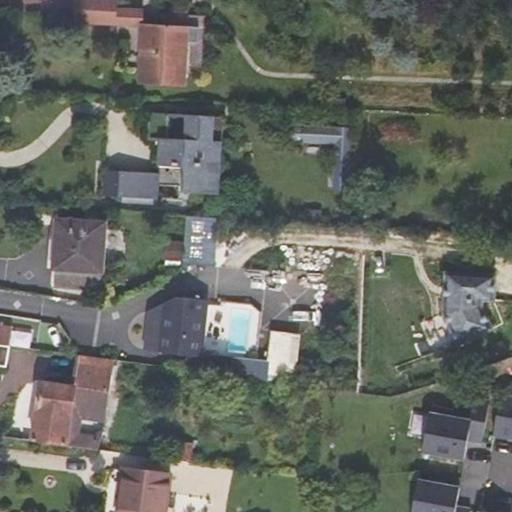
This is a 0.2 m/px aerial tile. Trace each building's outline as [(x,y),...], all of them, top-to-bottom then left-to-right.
[(115,0),(75,0),(75,23),(142,25),(142,24),(142,10),(115,10),(115,0)] [(187,86),(188,41),(199,42),(200,25),(142,24),(142,25),(142,39),(145,39),(144,67),(140,67),(139,84),(187,86)] [(184,191),(210,192),(211,167),(221,167),(222,142),(213,141),(214,117),(152,113),(151,138),(161,138),(160,164),(185,165),(184,191)] [(224,118),(214,117),(213,141),(222,142),(224,118)] [(351,132),(306,129),(305,144),(335,146),(334,159),(349,159),(351,132)] [(181,167),(158,168),(159,195),(182,194),(181,167)] [(221,167),(211,167),(210,192),(219,192),(221,167)] [(120,196),(157,198),(158,173),(121,171),(120,196)] [(52,285),(102,288),(107,222),(57,219),(52,285)] [(500,277),(447,274),(444,318),(462,351),(499,331),(487,309),(488,302),(498,302),(502,299),(504,281),(500,277)] [(161,299),(160,309),(155,352),(202,356),(208,304),(161,299)] [(155,352),(160,309),(149,308),(145,350),(155,352)] [(292,384),(301,335),(271,330),(265,362),(251,359),(248,376),(292,384)] [(113,360),(77,355),(73,385),(40,380),(32,439),(100,449),(101,438),(72,434),(74,416),(83,418),(85,408),(105,411),(113,360)] [(511,396),(501,395),(494,435),(511,438),(511,396)] [(455,411),(432,406),(424,452),(465,459),(468,440),(483,443),(490,401),(475,399),(471,421),(453,418),(455,411)] [(117,511),(167,511),(173,475),(125,467),(117,511)] [(460,488),(419,481),(413,511),(471,511),(471,510),(457,507),(460,488)]
